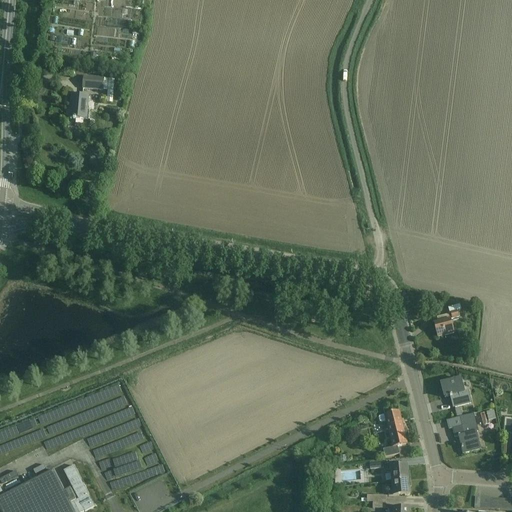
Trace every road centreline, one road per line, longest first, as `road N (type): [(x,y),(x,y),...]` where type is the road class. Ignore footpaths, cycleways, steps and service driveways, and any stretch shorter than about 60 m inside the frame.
road 1 (unclassified): [(371,275),(0,211)]
road 2 (unclassified): [(380,256),(344,78),(369,0)]
road 3 (residential): [(438,476),(391,294)]
road 4 (secondary): [(0,211),(6,28)]
